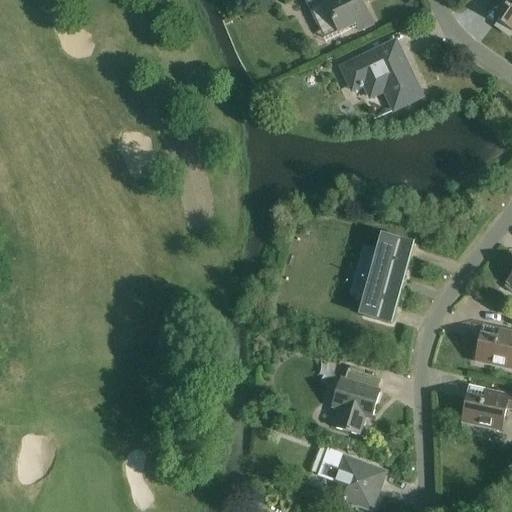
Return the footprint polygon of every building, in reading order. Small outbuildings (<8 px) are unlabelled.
[(358,31),(372,25),(359,0),(304,0),(319,30),(334,23),(338,33),(355,24),(358,31)] [(496,20),(511,31),(511,0),(506,0),(509,2),(496,20)] [(393,112),(421,98),(395,43),(340,69),(352,95),(365,89),(370,99),(384,92),(393,112)] [(366,317),(391,324),(412,246),(388,239),(384,255),(370,251),(357,298),(371,301),(366,317)] [(511,333),(505,332),(502,344),(480,339),(475,363),(511,371),(511,333)] [(380,392),(378,392),(381,380),(348,370),(344,382),(340,381),(332,408),(339,410),(333,429),(359,436),(364,418),(371,420),(380,392)] [(506,410),(511,411),(511,397),(491,393),(489,405),(467,400),(461,424),(501,433),(506,410)] [(342,502),(368,511),(372,511),(387,474),(343,458),(334,482),(347,487),(342,502)]
